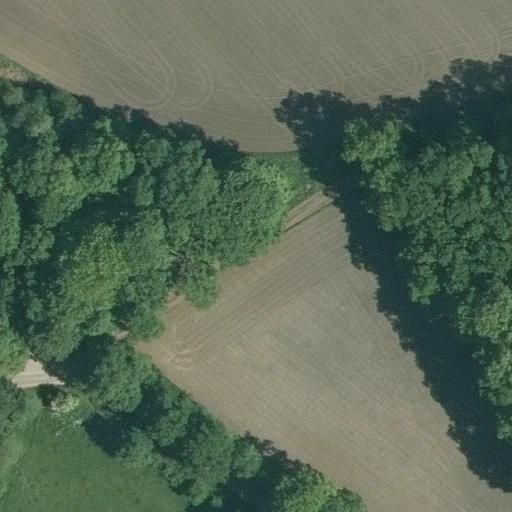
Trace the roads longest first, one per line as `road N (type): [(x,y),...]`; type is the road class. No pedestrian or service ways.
road 1 (track): [(58,380),(310,175),(511,127)]
road 2 (unclassified): [(267,511),(101,388),(58,380)]
